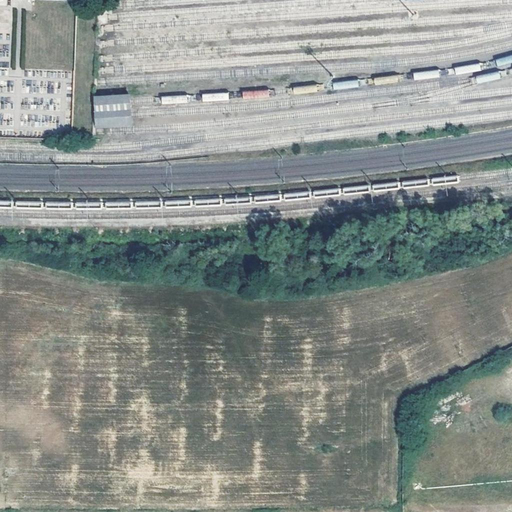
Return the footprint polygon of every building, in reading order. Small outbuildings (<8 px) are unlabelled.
[(0,393),(55,403),(73,309),(0,296),(0,393)] [(205,355),(134,356),(135,486),(206,486),(206,435),(205,355)] [(320,388),(295,387),(295,419),(320,420),(320,388)] [(245,436),(206,435),(206,486),(229,486),(230,455),(245,455),(245,436)] [(340,452),(271,453),(272,490),(341,489),(340,452)]
